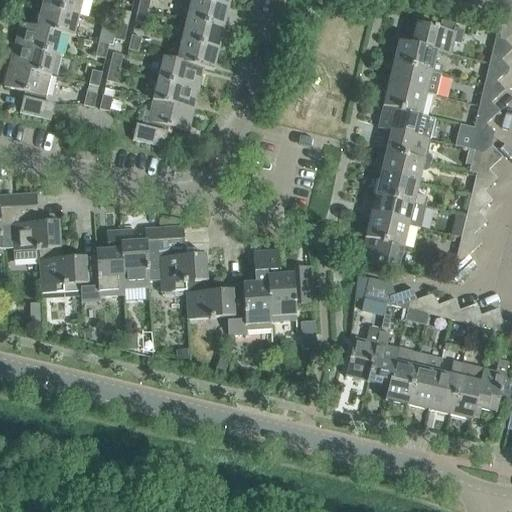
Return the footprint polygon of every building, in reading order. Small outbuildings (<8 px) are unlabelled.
[(83,0),(42,0),(40,9),(79,18),(83,0)] [(139,0),(137,10),(147,12),(149,0),(139,0)] [(229,10),(190,0),(185,22),(223,31),(229,10)] [(230,0),(189,0),(190,0),(229,10),(230,0)] [(79,18),(40,9),(35,29),(61,37),(74,40),(79,18)] [(137,10),(134,24),(143,26),(147,12),(137,10)] [(120,13),(116,28),(125,30),(129,16),(120,13)] [(223,31),(185,22),(180,42),(219,52),(223,31)] [(397,43),(448,56),(451,43),(460,45),(463,31),(453,29),(453,33),(415,24),(410,45),(397,42),(397,43)] [(35,29),(18,25),(13,46),(56,56),(61,37),(35,29)] [(113,43),(122,45),(125,30),(116,28),(113,43)] [(127,52),(137,54),(140,41),(130,39),(127,52)] [(494,40),(488,65),(494,67),(501,62),(511,51),(504,42),(494,40)] [(219,52),(180,42),(175,63),(203,72),(213,74),(219,52)] [(449,56),(448,56),(397,43),(392,65),(439,76),(441,68),(433,66),(436,54),(449,57),(449,56)] [(95,58),(105,61),(108,48),(98,45),(95,58)] [(56,56),(13,46),(8,68),(51,78),(56,56)] [(112,56),(108,70),(118,72),(121,59),(112,56)] [(203,72),(175,63),(161,60),(156,81),(199,92),(203,72)] [(488,65),(483,86),(489,88),(495,83),(508,71),(501,62),(494,67),(488,65)] [(387,86),(426,95),(435,98),(439,76),(392,65),(387,86)] [(51,78),(8,68),(3,88),(24,93),(19,115),(50,122),(53,107),(43,104),(45,98),(46,98),(51,78)] [(108,70),(105,84),(114,86),(118,72),(108,70)] [(88,86),(98,88),(101,75),(91,72),(88,86)] [(199,92),(156,81),(150,104),(193,114),(199,92)] [(483,86),(478,108),(484,109),(490,104),(503,92),(495,83),(489,88),(483,86)] [(382,107),(421,117),(426,95),(387,86),(382,107)] [(83,108),(93,110),(96,96),(86,93),(83,108)] [(99,111),(108,114),(111,99),(102,97),(99,111)] [(193,114),(150,104),(144,129),(136,127),(132,142),(162,149),(164,144),(165,138),(167,129),(188,134),(193,114)] [(478,108),(473,129),(479,131),(485,125),(498,114),(490,104),(484,109),(478,108)] [(377,129),(429,141),(429,140),(433,120),(421,117),(382,107),(377,129)] [(459,148),(472,152),(482,154),(490,148),(493,134),(485,125),(479,131),(473,129),(463,127),(459,148)] [(429,141),(377,129),(376,130),(390,133),(385,153),(429,164),(430,161),(429,159),(428,158),(426,156),(425,156),(429,141)] [(165,138),(164,144),(173,147),(175,141),(165,138)] [(467,173),(475,175),(481,176),(487,172),(500,159),(490,148),(482,154),(472,152),(467,173)] [(429,164),(385,153),(380,175),(418,184),(421,173),(423,174),(425,173),(427,172),(428,169),(429,164)] [(475,175),(470,196),(476,198),(482,193),(495,181),(487,172),(481,176),(475,175)] [(374,196),(413,205),(418,184),(380,175),(374,196)] [(470,196),(465,218),(471,219),(477,214),(490,202),(482,193),(476,198),(470,196)] [(8,197),(8,210),(36,208),(35,195),(8,197)] [(410,217),(411,215),(420,217),(423,215),(425,208),(413,205),(374,196),(369,217),(408,227),(417,229),(419,219),(410,217)] [(0,255),(1,256),(0,235),(0,228),(10,227),(8,210),(8,197),(0,197),(0,255)] [(0,228),(0,235),(1,256),(2,256),(2,251),(12,250),(13,263),(37,262),(38,262),(37,252),(37,251),(57,249),(56,223),(37,224),(36,208),(8,210),(10,227),(0,228)] [(465,218),(460,239),(466,240),(472,235),(485,223),(477,214),(471,219),(465,218)] [(364,239),(403,248),(408,227),(369,217),(364,239)] [(182,227),(158,229),(156,229),(157,242),(182,240),(182,227)] [(123,291),(125,291),(147,289),(145,260),(158,259),(157,242),(156,229),(143,230),(144,242),(132,243),(132,231),(118,232),(123,297),(123,291)] [(79,304),(89,303),(99,303),(98,299),(123,297),(118,232),(106,232),(107,245),(108,245),(108,252),(94,253),(94,258),(96,289),(78,290),(79,304)] [(460,239),(455,260),(461,262),(466,257),(480,245),(472,235),(466,240),(460,239)] [(359,261),(369,263),(398,270),(403,248),(364,239),(359,261)] [(184,283),(205,282),(203,256),(184,257),(182,240),(157,242),(158,259),(145,260),(147,289),(149,289),(148,284),(158,283),(158,295),(185,294),(184,283)] [(58,260),(57,249),(37,251),(37,252),(38,262),(37,262),(39,296),(51,296),(62,295),(62,290),(62,288),(67,288),(67,287),(78,286),(78,290),(96,289),(94,258),(58,260)] [(264,252),(269,329),(270,329),(270,324),(295,322),(294,303),(299,302),(299,307),(312,306),(309,268),(296,269),(297,276),(277,277),(276,272),(279,272),(277,251),(264,252)] [(226,337),(239,337),(245,336),(245,331),(269,329),(264,252),(251,253),(253,278),(255,278),(256,286),(240,287),(241,291),(243,323),(225,324),(226,337)] [(455,260),(449,283),(454,284),(474,266),(466,257),(461,262),(455,260)] [(389,286),(356,278),(354,298),(385,306),(386,300),(393,297),(389,286)] [(185,294),(186,324),(225,321),(225,324),(243,323),(241,291),(205,293),(205,282),(184,283),(185,294)] [(385,306),(406,311),(408,305),(415,303),(410,291),(393,297),(386,300),(385,306)] [(406,311),(428,316),(429,310),(436,307),(432,296),(415,303),(408,305),(406,311)] [(428,316),(449,321),(450,315),(458,312),(454,301),(436,307),(429,310),(428,316)] [(40,326),(40,305),(29,306),(29,326),(40,326)] [(449,321),(470,327),(472,320),(479,317),(475,306),(458,312),(450,315),(449,321)] [(470,327),(492,332),(493,326),(501,322),(497,311),(479,317),(472,320),(470,327)] [(511,336),(511,325),(501,322),(493,326),(492,332),(511,336)] [(302,352),(312,351),(314,337),(314,324),(300,324),(302,352)] [(383,402),(384,402),(397,350),(385,347),(388,335),(378,333),(375,345),(366,384),(386,389),(383,402)] [(136,335),(127,335),(127,351),(136,351),(136,335)] [(344,379),(366,384),(375,345),(353,340),(344,379)] [(397,350),(384,402),(406,407),(418,355),(397,350)] [(188,360),(188,351),(175,352),(176,361),(188,360)] [(418,355),(406,407),(427,412),(436,374),(424,371),(427,357),(418,355)] [(220,359),(215,371),(224,374),(229,362),(220,359)] [(482,370),(470,423),(471,423),(472,419),(477,420),(480,411),(495,415),(507,364),(498,361),(494,373),(482,370)] [(436,374),(427,412),(448,417),(461,365),(452,363),(448,377),(436,374)] [(448,417),(470,423),(482,370),(461,365),(448,417)]
